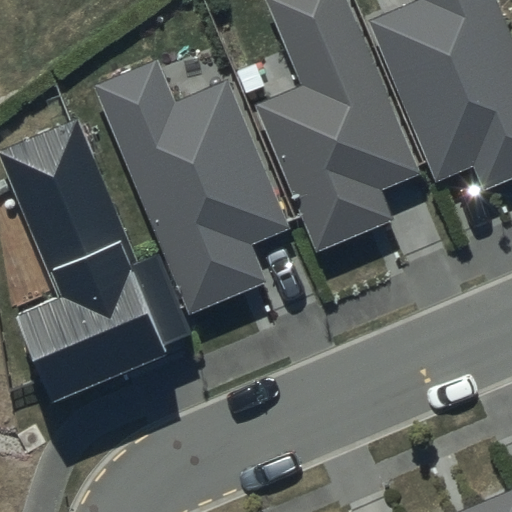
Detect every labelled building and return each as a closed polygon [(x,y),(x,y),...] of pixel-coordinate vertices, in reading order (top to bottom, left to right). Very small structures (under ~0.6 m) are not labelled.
[(416,168),(345,0),(264,0),(300,88),(255,107),(301,218),(317,256),(379,230),(393,224),(380,193),(401,185),(420,177),(416,168)] [(511,177),(511,36),(497,0),(416,0),(418,2),(373,20),(431,162),(439,181),(458,173),(477,165),(487,188),(507,179),(511,177)] [(285,224),(225,85),(182,104),(161,55),(91,85),(191,313),(251,287),(262,282),(247,247),(268,238),(288,230),(285,224)] [(72,128),(72,127),(3,155),(63,299),(15,319),(52,408),(150,367),(170,359),(165,347),(188,337),(181,321),(157,263),(132,273),(72,128)] [(511,511),(511,494),(469,511),(511,511)]
